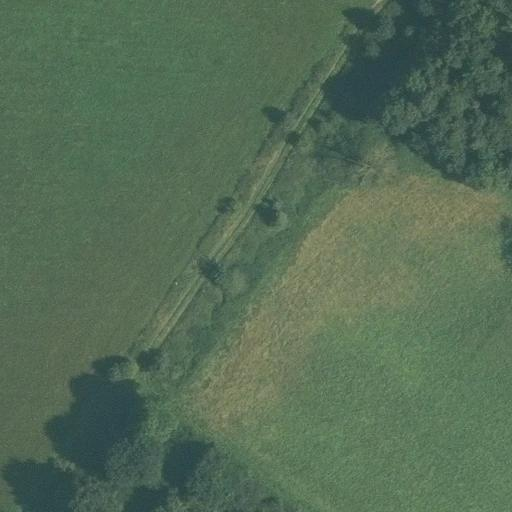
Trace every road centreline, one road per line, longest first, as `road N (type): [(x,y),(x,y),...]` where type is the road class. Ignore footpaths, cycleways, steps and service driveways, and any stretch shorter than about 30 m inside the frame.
road 1 (track): [(45,511),(385,0)]
road 2 (track): [(182,402),(317,511)]
